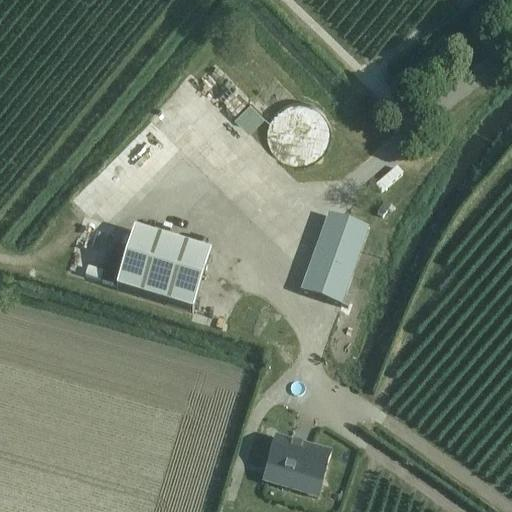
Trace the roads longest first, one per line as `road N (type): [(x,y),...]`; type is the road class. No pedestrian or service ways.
road 1 (unclassified): [(511,52),(318,214)]
road 2 (track): [(382,420),(509,511)]
